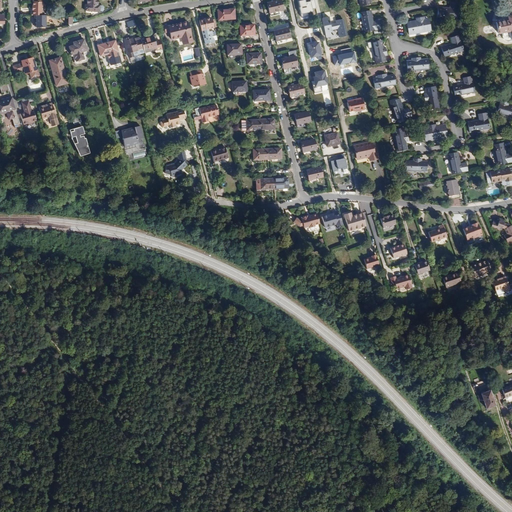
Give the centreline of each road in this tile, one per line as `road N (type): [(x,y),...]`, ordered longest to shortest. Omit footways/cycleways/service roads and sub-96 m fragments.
road 1 (track): [(35,319),(179,511)]
road 2 (residential): [(511,201),(438,208),(302,199)]
road 3 (residential): [(256,0),(302,199)]
road 4 (residential): [(395,45),(434,53),(444,76),(457,144),(420,150)]
